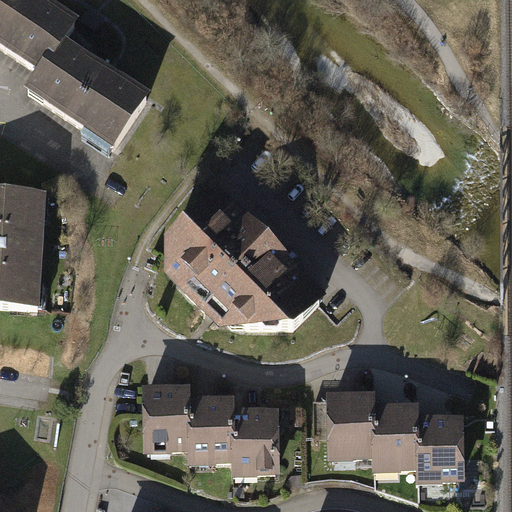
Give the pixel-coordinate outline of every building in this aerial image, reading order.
[(0,0),(0,61),(36,85),(48,68),(54,71),(67,51),(79,32),(29,0),(0,0)] [(152,107),(67,51),(54,71),(48,68),(36,85),(23,105),(114,164),(152,107)] [(45,199),(0,196),(0,311),(38,314),(45,199)] [(167,255),(168,287),(223,341),(293,343),(326,310),(219,203),(167,255)] [(142,464),(192,463),(191,411),(191,397),(141,398),(141,419),(142,464)] [(328,472),(377,472),(376,415),(376,406),(328,406),(328,472)] [(193,477),(236,476),(235,423),(235,410),(191,411),(192,463),(193,477)] [(377,482),(420,481),(420,428),(420,415),(376,415),(377,472),(377,482)] [(280,422),(235,423),(236,476),(236,489),(281,488),(280,422)] [(467,428),(420,428),(420,481),(420,493),(467,493),(467,428)]
